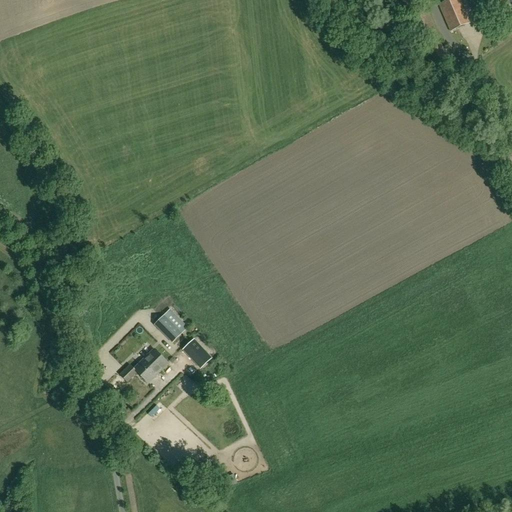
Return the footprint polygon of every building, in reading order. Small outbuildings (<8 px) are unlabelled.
[(423,0),(400,9),(413,41),(436,33),(423,0)] [(450,31),(470,23),(460,0),(449,0),(439,4),(450,31)] [(485,0),(492,8),(502,0),(485,0)] [(445,50),(436,39),(420,51),(440,75),(452,65),(443,52),(445,50)] [(170,310),(154,325),(172,343),(188,328),(170,310)] [(200,369),(212,358),(195,339),(183,350),(200,369)] [(154,349),(139,363),(145,369),(148,366),(150,368),(154,365),(160,371),(168,363),(154,349)] [(110,374),(117,367),(109,359),(102,366),(110,374)] [(148,383),(160,371),(154,365),(150,368),(148,366),(145,369),(139,363),(134,368),(130,364),(120,374),(127,382),(137,372),(148,383)] [(208,466),(197,472),(202,480),(213,473),(208,466)] [(234,475),(219,481),(223,490),(238,484),(234,475)]
